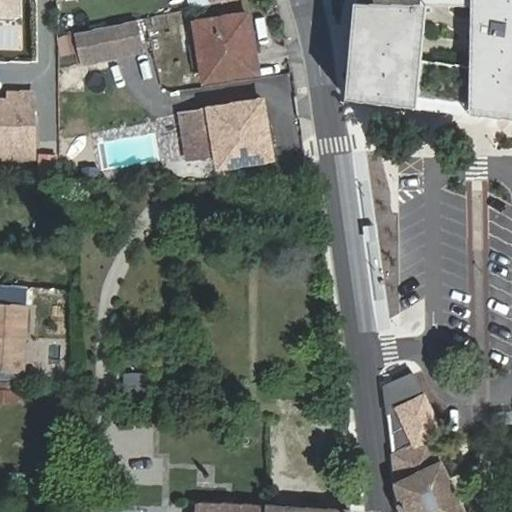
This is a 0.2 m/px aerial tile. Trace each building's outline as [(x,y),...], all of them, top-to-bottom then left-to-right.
[(0,0),(0,19),(19,19),(19,0),(0,0)] [(511,0),(353,0),(353,5),(343,102),(416,110),(441,113),(468,116),(511,120),(511,0)] [(259,70),(248,12),(196,22),(205,80),(259,70)] [(142,43),(136,14),(77,24),(83,54),(142,43)] [(261,126),(269,125),(264,100),(210,108),(220,166),(267,159),(261,126)] [(190,157),(218,152),(210,108),(182,113),(190,157)] [(274,158),(269,125),(261,126),(267,159),(274,158)] [(102,167),(87,167),(87,180),(102,180),(102,167)] [(23,305),(0,303),(0,371),(28,372),(30,337),(21,337),(23,305)] [(441,432),(414,372),(385,384),(397,486),(402,501),(400,506),(402,511),(464,511),(431,438),(441,432)] [(45,394),(8,392),(7,410),(44,411),(45,394)] [(269,511),(270,506),(196,502),(195,511),(269,511)]
